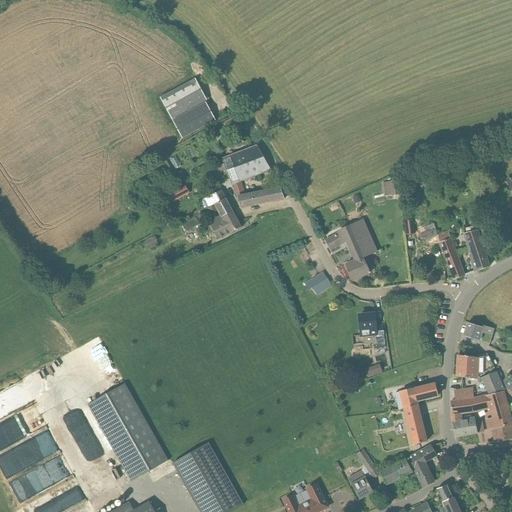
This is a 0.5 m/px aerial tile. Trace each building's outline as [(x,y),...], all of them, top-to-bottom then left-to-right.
[(207,100),(195,79),(160,98),(172,119),(207,100)] [(182,139),(216,121),(206,102),(173,121),(182,139)] [(231,126),(232,125),(241,120),(238,116),(229,121),(231,126)] [(232,184),(240,182),(270,170),(263,158),(256,147),(257,146),(257,145),(247,149),(222,158),(222,160),(223,160),(225,164),(229,176),(232,184)] [(219,166),(224,178),(229,176),(225,164),(224,164),(219,166)] [(186,180),(182,171),(175,175),(180,183),(186,180)] [(385,196),(399,194),(398,180),(389,181),(389,182),(383,183),(385,196)] [(235,194),(243,191),(240,182),(232,184),(235,194)] [(185,184),(166,195),(171,203),(190,193),(185,184)] [(281,188),(238,197),(240,208),(284,199),(281,188)] [(230,211),(231,210),(221,191),(206,199),(210,206),(215,203),(221,215),(222,217),(231,212),(230,211)] [(354,202),(355,204),(361,202),(360,199),(358,195),(352,197),(354,202)] [(210,221),(220,239),(241,228),(231,210),(230,211),(231,212),(222,217),(221,215),(210,221)] [(197,221),(203,218),(200,212),(193,216),(194,217),(181,224),(186,232),(199,225),(197,221)] [(338,232),(339,234),(343,243),(347,242),(351,251),(372,241),(362,220),(338,232)] [(404,221),(406,235),(415,235),(413,220),(404,221)] [(437,235),(437,234),(434,224),(422,227),(427,240),(437,237),(439,242),(454,280),(464,276),(449,231),(437,235)] [(489,234),(486,225),(486,224),(480,227),(483,236),(489,234)] [(472,263),(485,258),(476,226),(463,229),(465,233),(462,234),(472,263)] [(343,243),(339,234),(325,241),(326,243),(330,250),(343,243)] [(150,248),(158,244),(154,236),(143,242),(147,248),(149,247),(150,248)] [(365,258),(377,252),(372,241),(351,251),(356,261),(365,258)] [(352,281),(370,273),(365,258),(356,261),(345,266),(352,281)] [(476,272),(488,267),(485,258),(472,263),(476,272)] [(332,286),(331,285),(327,279),(312,289),(317,296),(332,286)] [(305,284),(309,291),(312,289),(312,288),(315,286),(312,280),(305,284)] [(385,348),(385,344),(383,326),(376,327),(375,314),(360,315),(360,323),(361,336),(376,335),(377,344),(377,349),(385,348)] [(490,344),(493,330),(483,326),(482,328),(468,323),(464,337),(490,344)] [(478,376),(485,373),(494,369),(494,367),(492,362),(489,355),(486,356),(478,358),(458,356),(456,377),(478,379),(478,376)] [(368,378),(382,373),(381,369),(373,371),(372,367),(365,370),(368,378)] [(503,386),(502,386),(496,372),(479,379),(481,383),(483,382),(489,395),(503,392),(504,392),(503,387),(503,386)] [(511,379),(510,377),(503,386),(503,387),(509,390),(510,391),(511,392),(511,379)] [(132,481),(168,461),(125,384),(88,405),(132,481)] [(400,410),(404,409),(417,405),(416,402),(438,396),(435,384),(417,389),(418,390),(416,391),(415,389),(413,389),(395,393),(400,410)] [(504,392),(503,392),(504,395),(508,394),(511,397),(511,392),(510,391),(509,390),(503,387),(504,392)] [(503,392),(489,395),(451,402),(452,415),(453,423),(455,436),(484,432),(482,418),(475,420),(475,419),(461,422),(460,413),(474,411),(491,408),(494,419),(487,420),(489,429),(491,428),(494,442),(511,437),(511,426),(511,424),(511,423),(504,395),(503,392)] [(417,405),(404,409),(413,445),(426,442),(417,405)] [(204,441),(168,461),(197,511),(221,511),(239,502),(204,441)] [(431,445),(405,459),(412,472),(412,471),(413,471),(418,480),(423,488),(434,483),(424,462),(430,459),(430,460),(436,456),(434,453),(432,448),(431,447),(431,445)] [(356,455),(363,466),(365,469),(368,472),(375,466),(363,449),(358,453),(356,455)] [(384,479),(387,484),(412,472),(405,459),(380,472),(384,479)] [(342,471),(337,462),(336,463),(334,464),(339,473),(342,471)] [(373,492),(366,479),(361,471),(348,478),(352,485),(360,500),(373,492)] [(437,490),(443,503),(453,497),(447,484),(437,489),(437,490)] [(293,496),(284,501),(289,511),(318,511),(328,507),(317,485),(307,489),(308,492),(294,499),(293,496)] [(460,511),(454,501),(453,497),(443,503),(446,511),(460,511)] [(155,511),(150,502),(135,510),(130,501),(110,511),(155,511)] [(431,511),(427,503),(411,511),(431,511)]
